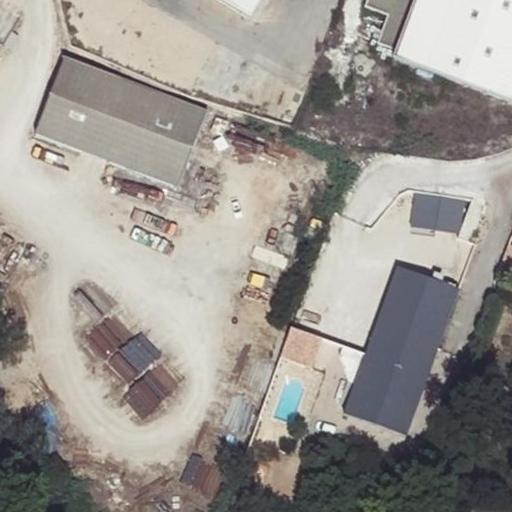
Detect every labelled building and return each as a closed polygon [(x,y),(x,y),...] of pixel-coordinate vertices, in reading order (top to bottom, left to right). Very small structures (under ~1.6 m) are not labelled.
[(218,0),(252,20),(264,0),(218,0)] [(378,44),(397,51),(415,0),(368,0),(365,7),(388,16),(378,44)] [(511,0),(415,0),(397,51),(393,59),(511,103),(511,0)] [(204,111),(62,61),(35,137),(177,187),(204,111)] [(411,224),(462,234),(469,199),(418,189),(411,224)] [(460,290),(398,267),(346,415),(408,438),(460,290)] [(323,342),(291,329),(283,350),(280,359),(313,371),(323,342)]
